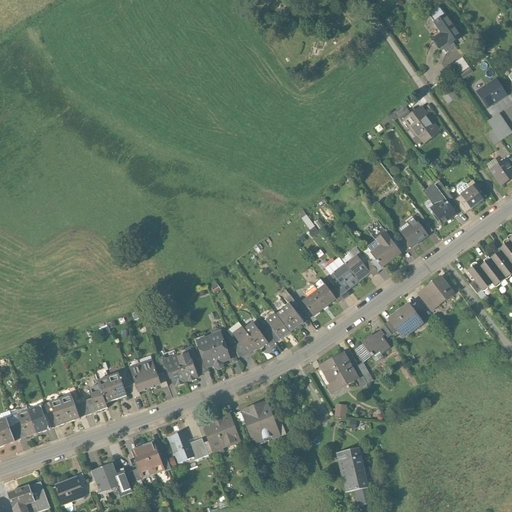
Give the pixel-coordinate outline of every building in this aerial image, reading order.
[(460,38),(438,6),(428,13),(430,17),(442,35),(433,41),(439,49),(441,47),(448,43),(450,45),(452,44),(460,38)] [(441,47),(446,54),(455,48),(452,44),(450,45),(448,43),(441,47)] [(462,59),(453,65),(459,75),(469,68),(462,59)] [(496,82),(477,94),(487,108),(506,96),(496,82)] [(441,95),(448,105),(457,99),(450,89),(441,95)] [(393,122),(397,118),(407,111),(403,106),(389,117),(390,117),(393,122)] [(404,122),(422,146),(439,133),(421,109),(411,116),(404,122)] [(402,124),(404,122),(411,116),(407,111),(397,118),(402,124)] [(511,134),(499,115),(487,123),(493,131),(501,142),(511,134)] [(394,123),(393,122),(390,117),(381,124),(385,129),(394,123)] [(494,146),(501,142),(493,131),(486,135),(494,146)] [(486,165),(490,171),(499,165),(495,160),(486,165)] [(499,165),(490,171),(501,187),(511,179),(511,170),(506,161),(499,165)] [(473,182),(467,186),(469,189),(472,187),(478,194),(480,192),(478,189),(478,188),(473,182)] [(440,183),(435,187),(452,209),(457,205),(454,201),(440,183)] [(457,192),(460,196),(469,189),(467,186),(466,185),(461,184),(457,187),(457,192)] [(435,187),(426,193),(433,202),(427,206),(433,214),(442,225),(456,214),(452,209),(435,187)] [(460,196),(460,197),(470,210),(471,210),(483,201),(478,194),(472,187),(469,189),(460,196)] [(460,197),(454,201),(457,205),(464,215),(470,210),(460,197)] [(330,210),(325,204),(321,207),(325,213),(330,210)] [(319,234),(303,211),(299,214),(312,231),(309,233),(313,238),(319,234)] [(409,228),(401,234),(412,249),(428,236),(414,218),(407,224),(409,228)] [(319,220),(315,224),(320,232),(328,226),(325,223),(323,225),(319,220)] [(371,254),(375,260),(382,268),(401,253),(386,233),(377,222),(368,229),(377,240),(381,246),(371,254)] [(307,241),(303,235),(297,240),(302,245),(307,241)] [(511,245),(508,241),(503,244),(505,247),(499,251),(500,253),(511,267),(511,245)] [(511,275),(511,267),(500,253),(490,261),(505,280),(511,275)] [(357,257),(345,266),(358,283),(370,274),(364,266),(357,257)] [(495,289),(505,280),(490,261),(488,258),(483,262),(485,264),(479,269),(492,285),(495,289)] [(375,260),(370,263),(378,273),(383,269),(382,268),(375,260)] [(329,269),(333,273),(342,265),(339,261),(329,269)] [(370,262),(364,266),(370,274),(372,278),(378,273),(370,263),(370,262)] [(482,293),(492,285),(479,269),(476,264),(471,268),(472,269),(467,273),(474,282),(482,293)] [(346,292),(358,283),(345,266),(333,275),(340,285),(346,292)] [(454,296),(440,278),(418,295),(432,313),(454,296)] [(308,299),(302,303),(313,317),(335,301),(336,301),(330,293),(321,281),(314,287),(313,286),(303,293),(308,299)] [(474,282),(469,285),(481,301),(486,297),(482,293),(474,282)] [(340,285),(330,293),(336,301),(335,301),(337,303),(343,300),(348,296),(346,292),(340,285)] [(217,286),(211,289),(214,295),(220,291),(217,286)] [(284,300),(288,305),(289,304),(293,311),(298,307),(290,296),(284,300)] [(288,305),(275,315),(289,334),(303,324),(293,311),(289,304),(288,305)] [(388,321),(389,323),(397,332),(402,340),(422,325),(423,324),(417,316),(409,306),(388,321)] [(140,311),(133,314),(135,321),(143,318),(140,311)] [(423,312),(417,316),(423,324),(422,325),(424,327),(431,322),(423,312)] [(266,322),(271,328),(280,341),(289,334),(275,315),(266,322)] [(389,323),(385,326),(392,336),(397,332),(389,323)] [(253,325),(244,332),(257,349),(259,351),(267,344),(268,344),(261,336),(253,325)] [(380,332),(383,337),(386,340),(392,336),(385,326),(379,330),(380,332)] [(109,330),(109,327),(102,330),(104,335),(111,333),(109,330)] [(266,331),(266,332),(276,344),(280,341),(271,328),(266,331)] [(234,336),(240,344),(247,354),(248,355),(257,349),(244,332),(242,329),(234,336)] [(266,332),(261,336),(268,344),(267,344),(270,348),(276,344),(266,332)] [(363,346),(356,351),(365,363),(372,358),(376,363),(383,358),(382,356),(391,350),(382,338),(383,337),(380,332),(373,337),(372,336),(361,343),(363,346)] [(197,343),(203,359),(207,369),(229,361),(230,361),(226,351),(220,335),(197,343)] [(240,344),(234,348),(239,360),(247,354),(240,344)] [(186,350),(187,354),(188,353),(192,363),(197,361),(192,347),(186,350)] [(232,348),(226,351),(230,361),(229,361),(230,365),(237,362),(232,348)] [(41,354),(40,351),(32,354),(34,361),(40,359),(39,355),(41,354)] [(187,354),(177,358),(186,382),(197,378),(192,363),(188,353),(187,354)] [(344,355),(321,368),(334,393),(357,381),(357,380),(352,370),(344,355)] [(21,357),(14,360),(17,369),(25,366),(21,357)] [(164,357),(158,359),(163,374),(169,371),(165,362),(166,361),(164,357)] [(174,387),(186,382),(177,358),(166,361),(165,362),(169,371),(174,387)] [(203,359),(197,361),(202,375),(209,373),(207,369),(203,359)] [(153,363),(142,367),(150,389),(160,386),(161,385),(158,376),(153,363)] [(363,364),(357,367),(367,386),(373,382),(363,364)] [(139,393),(150,389),(142,367),(130,371),(135,384),(138,393),(139,393)] [(357,367),(352,370),(357,380),(357,381),(361,389),(367,386),(357,367)] [(125,373),(119,375),(124,389),(130,387),(130,386),(125,373)] [(119,374),(108,378),(116,401),(127,397),(124,389),(119,375),(119,374)] [(163,374),(158,376),(161,385),(160,386),(161,388),(167,385),(163,374)] [(116,401),(108,378),(98,382),(99,387),(106,404),(116,401)] [(135,384),(130,386),(130,387),(134,397),(140,395),(139,393),(138,393),(135,384)] [(89,390),(92,400),(97,413),(107,409),(106,404),(99,387),(89,390)] [(72,397),(61,400),(69,423),(80,419),(75,406),(72,397)] [(58,427),(69,423),(61,400),(50,404),(54,413),(58,427)] [(92,400),(75,406),(80,419),(97,413),(92,400)] [(275,423),(267,403),(254,408),(235,415),(241,428),(246,426),(253,445),(264,441),(266,443),(269,442),(271,441),(271,438),(278,436),(279,435),(275,423)] [(346,406),(336,406),(335,418),(345,419),(346,406)] [(39,408),(28,412),(37,435),(47,431),(47,430),(42,417),(39,408)] [(26,438),(37,435),(28,412),(18,416),(20,423),(26,438)] [(54,413),(42,417),(47,430),(58,427),(54,413)] [(229,416),(214,422),(224,448),(239,442),(229,416)] [(6,420),(0,422),(0,435),(4,446),(14,442),(9,428),(6,420)] [(280,421),(275,423),(279,435),(278,436),(279,438),(286,436),(280,421)] [(222,448),(224,448),(214,422),(203,426),(209,442),(214,455),(215,454),(215,456),(224,452),(222,448)] [(15,426),(9,428),(14,442),(26,438),(20,423),(15,425),(15,426)] [(188,431),(168,439),(174,455),(172,455),(176,465),(194,458),(189,445),(188,442),(192,441),(188,431)] [(288,439),(280,442),(283,450),(291,447),(288,439)] [(202,440),(189,445),(194,458),(195,462),(208,456),(204,444),(202,440)] [(209,457),(214,455),(209,442),(204,444),(208,456),(209,457)] [(154,444),(143,448),(153,474),(163,470),(164,470),(161,461),(154,444)] [(143,478),(153,474),(143,448),(132,453),(139,470),(139,469),(142,478),(143,478)] [(358,450),(337,455),(346,494),(355,492),(367,489),(364,476),(370,475),(369,469),(363,470),(362,468),(363,468),(359,455),(362,455),(361,450),(358,451),(358,450)] [(167,459),(161,461),(164,470),(163,470),(164,473),(171,470),(167,459)] [(114,467),(104,471),(112,490),(116,488),(120,498),(132,493),(124,473),(117,475),(114,467)] [(99,495),(112,490),(104,471),(104,468),(91,473),(99,495)] [(139,470),(133,472),(137,483),(138,483),(144,481),(143,478),(142,478),(139,469),(139,470)] [(133,472),(127,474),(131,485),(137,483),(133,472)] [(76,477),(77,479),(83,494),(89,491),(83,475),(76,477)] [(77,479),(55,488),(62,507),(84,498),(83,494),(77,479)] [(41,483),(29,487),(35,503),(26,506),(27,511),(42,511),(51,509),(41,483)] [(8,495),(13,511),(27,511),(26,506),(35,503),(29,487),(8,495)] [(371,504),(367,489),(355,492),(359,507),(371,504)]
